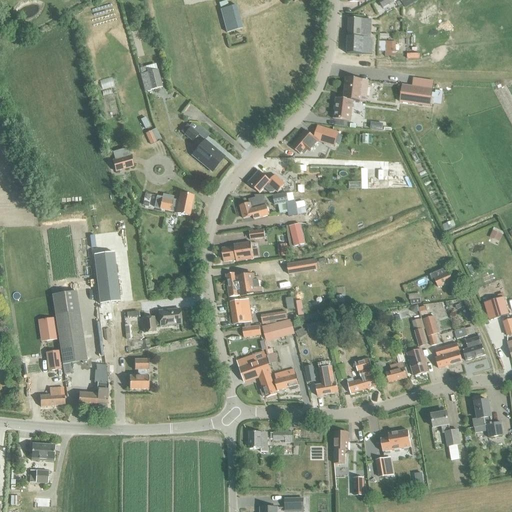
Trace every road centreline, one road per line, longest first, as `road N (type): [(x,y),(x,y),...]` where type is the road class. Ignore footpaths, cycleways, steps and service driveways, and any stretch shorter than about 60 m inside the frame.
road 1 (residential): [(232,417),(207,289),(210,224),(237,173),(311,100),(335,0)]
road 2 (residential): [(232,417),(364,412),(439,387),(511,380)]
road 3 (unclassified): [(232,417),(170,428),(0,422)]
